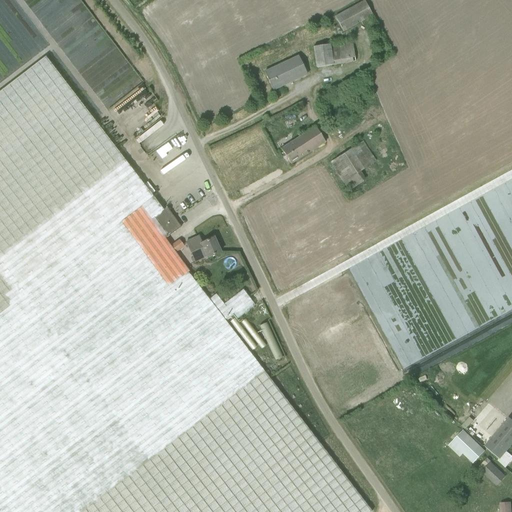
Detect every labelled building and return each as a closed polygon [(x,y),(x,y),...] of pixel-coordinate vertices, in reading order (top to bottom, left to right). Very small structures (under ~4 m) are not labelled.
[(139,85),(142,83),(81,0),(41,0),(38,2),(37,1),(31,5),(122,130),(159,103),(148,89),(144,92),(139,85)] [(341,31),(371,16),(363,0),(362,0),(333,15),(341,31)] [(355,61),(352,41),(313,47),(316,67),(355,61)] [(299,56),(264,72),(273,90),(307,74),(299,56)] [(155,216),(163,211),(45,57),(0,91),(0,313),(142,205),(165,239),(168,237),(162,229),(164,228),(155,216)] [(372,91),(366,82),(355,88),(361,97),(372,91)] [(315,127),(281,149),(291,164),(325,142),(315,127)] [(364,140),(329,159),(346,190),(364,180),(358,170),(375,161),(364,140)] [(371,511),(372,511),(225,320),(232,315),(224,304),(216,294),(209,300),(188,273),(189,271),(165,239),(142,205),(0,313),(0,511),(371,511)] [(162,229),(168,237),(181,227),(167,208),(163,211),(155,216),(164,228),(162,229)] [(186,242),(192,255),(204,250),(208,258),(220,252),(214,238),(201,243),(198,237),(186,242)] [(237,319),(255,305),(243,290),(224,304),(232,315),(233,314),(237,319)] [(266,321),(258,325),(274,360),(282,356),(266,321)] [(511,444),(511,420),(509,418),(485,447),(499,459),(511,444)] [(463,430),(452,443),(474,464),(486,451),(463,430)] [(497,485),(505,477),(490,463),(482,472),(497,485)] [(499,502),(499,511),(509,511),(509,502),(499,502)]
